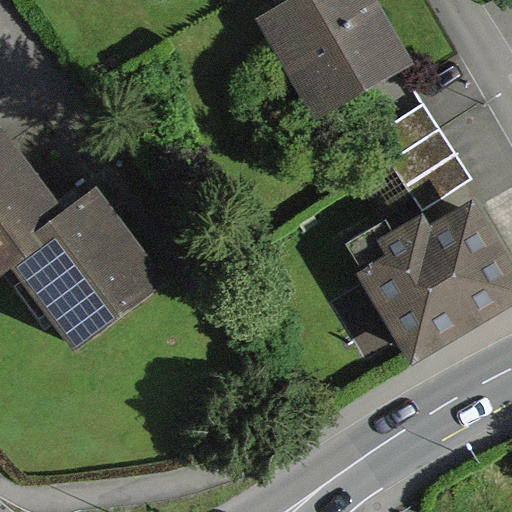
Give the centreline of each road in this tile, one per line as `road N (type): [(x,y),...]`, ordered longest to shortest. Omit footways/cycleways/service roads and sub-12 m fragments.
road 1 (primary): [(294,511),(383,444),(511,369)]
road 2 (unknown): [(0,22),(71,123)]
